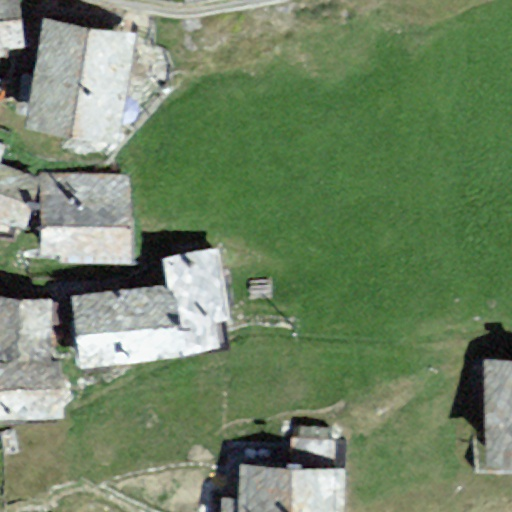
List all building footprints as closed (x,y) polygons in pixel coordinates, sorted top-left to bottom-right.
[(14,0),(0,0),(0,53),(19,52),(14,0)] [(138,25),(43,8),(24,112),(118,130),(138,25)] [(31,163),(0,155),(0,211),(17,216),(31,163)] [(133,164),(41,163),(41,250),(132,250),(133,164)] [(171,268),(76,278),(83,337),(232,322),(223,230),(167,236),(171,268)] [(45,287),(0,287),(0,345),(46,344),(45,287)] [(511,346),(482,347),(484,450),(511,449),(511,346)] [(54,354),(0,355),(0,404),(56,402),(54,354)] [(333,511),(336,450),(232,446),(229,511),(333,511)]
